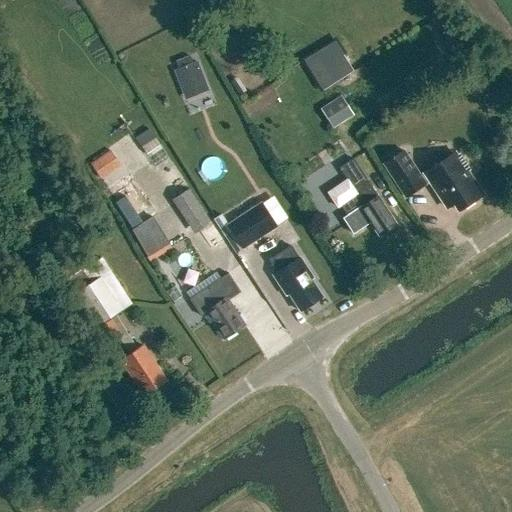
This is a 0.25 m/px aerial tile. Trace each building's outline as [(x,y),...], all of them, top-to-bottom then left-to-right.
[(175,61),(178,70),(193,64),(189,55),(175,61)] [(197,63),(175,71),(181,86),(203,77),(197,63)] [(333,127),(354,114),(338,89),(330,94),(334,99),(320,107),(333,127)] [(159,145),(154,138),(141,148),(146,155),(159,145)] [(420,177),(404,152),(384,165),(406,198),(431,182),(449,209),(455,204),(460,211),(482,197),(467,174),(471,171),(460,154),(456,157),(454,154),(420,177)] [(111,153),(93,165),(103,179),(120,167),(111,153)] [(348,180),(329,193),(338,207),(341,205),(348,215),(343,219),(353,234),(371,222),(380,235),(395,225),(387,213),(388,212),(378,197),(377,197),(366,181),(367,180),(353,159),(340,168),(348,180)] [(210,224),(187,189),(176,197),(198,231),(210,224)] [(227,223),(243,248),(277,226),(261,201),(227,223)] [(128,225),(145,260),(169,248),(152,214),(128,225)] [(210,224),(198,231),(205,241),(220,231),(214,221),(210,224)] [(299,258),(291,246),(269,260),(277,272),(272,275),(286,295),(289,294),(300,311),(322,297),(311,280),(313,279),(299,257),(299,258)] [(113,312),(129,301),(109,271),(73,295),(82,310),(86,308),(109,344),(127,332),(113,312)] [(189,299),(201,317),(206,313),(223,339),(245,325),(229,300),(240,293),(228,274),(189,299)] [(144,395),(165,381),(142,345),(120,360),(135,382),(136,381),(144,395)]
